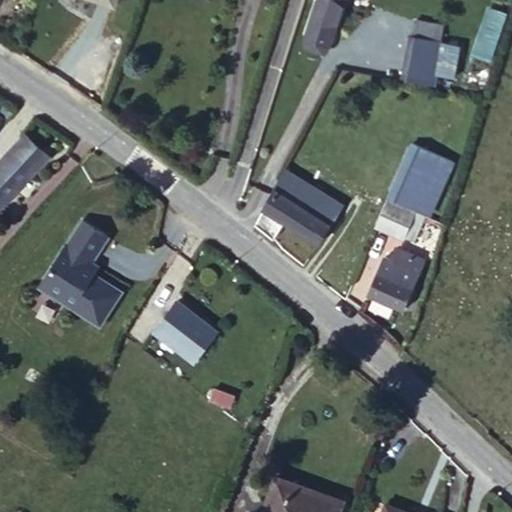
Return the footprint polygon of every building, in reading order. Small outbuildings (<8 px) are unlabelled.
[(308,46),(322,1),(320,0),(299,0),(286,38),(308,46)] [(493,60),(509,16),(488,8),(472,53),(493,60)] [(401,82),(435,89),(449,28),(415,20),(401,82)] [(378,39),(347,29),(334,67),(364,78),(378,39)] [(0,169),(38,130),(17,109),(0,126),(0,169)] [(428,160),(389,146),(371,201),(410,214),(428,160)] [(280,183),(255,218),(264,227),(297,249),(320,214),(280,183)] [(101,213),(73,195),(29,262),(91,303),(115,267),(78,244),(101,213)] [(394,255),(407,220),(371,207),(356,242),(394,255)] [(255,218),(241,234),(254,244),(264,227),(255,218)] [(386,272),(374,267),(361,305),(392,316),(408,271),(390,263),(386,272)] [(147,307),(186,340),(208,312),(170,279),(147,307)] [(313,511),(323,481),(256,458),(243,502),(270,511),(313,511)] [(447,511),(448,509),(376,480),(363,511),(447,511)] [(14,511),(18,507),(6,499),(0,494),(0,511),(14,511)]
